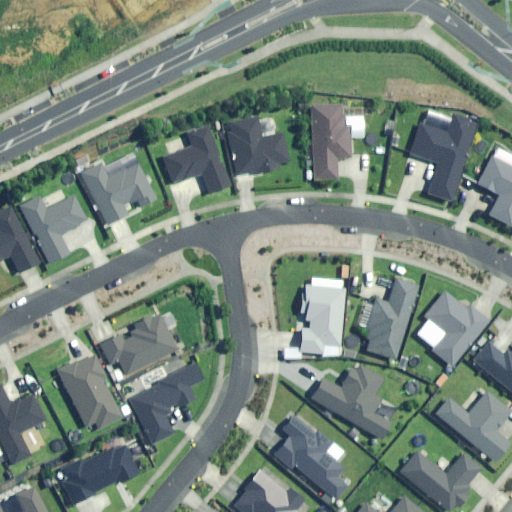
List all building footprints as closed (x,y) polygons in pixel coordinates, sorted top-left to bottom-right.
[(124,36),(116,18),(107,22),(114,40),(124,36)] [(311,181),(337,181),(337,158),(350,158),(349,124),(344,124),(344,114),(341,114),(341,103),(309,104),(311,181)] [(419,123),(408,154),(436,163),(425,194),(448,201),(474,124),(467,122),(468,119),(451,113),(445,132),(419,123)] [(257,116),(229,122),(231,131),(227,132),(236,175),(255,171),(256,174),(279,169),(278,163),(289,161),(282,132),(261,136),(257,116)] [(192,146),(163,156),(172,181),(181,178),(182,181),(201,174),(208,194),(232,185),(223,160),(218,161),(215,155),(218,154),(208,124),(187,131),(192,146)] [(490,156),(475,185),(496,195),(486,215),(509,227),(511,221),(511,165),(511,167),(490,156)] [(101,161),(79,172),(106,225),(128,214),(123,204),(128,201),(129,203),(137,199),(139,205),(154,197),(137,163),(125,169),(124,167),(108,175),(101,161)] [(36,241),(48,264),(69,253),(59,235),(77,225),(77,224),(86,219),(73,194),(46,208),(39,195),(18,205),(33,235),(35,234),(38,240),(36,241)] [(10,206),(0,210),(0,260),(10,255),(19,273),(39,263),(10,206)] [(299,329),(297,353),(320,356),(320,353),(334,355),(334,348),(337,348),(344,288),(340,288),(340,281),(309,278),(308,285),(303,284),(302,295),(300,295),(299,313),(304,313),(304,320),(308,321),(307,330),(299,329)] [(385,302),(372,298),(363,329),(366,330),(363,340),(367,341),(363,351),(393,360),(417,285),(393,278),(385,302)] [(443,292),(422,317),(442,334),(428,351),(449,368),(487,321),(468,305),(464,309),(443,292)] [(119,334),(97,344),(108,365),(116,361),(123,376),(176,350),(158,314),(150,318),(149,315),(131,324),(134,329),(127,332),(130,336),(122,340),(119,334)] [(486,341),(470,361),(511,395),(511,348),(508,354),(504,350),(501,353),(486,341)] [(74,360),(54,370),(82,428),(91,424),(94,431),(119,419),(100,379),(104,377),(92,354),(75,363),(74,360)] [(194,362),(155,381),(157,384),(127,399),(150,446),(172,435),(163,416),(169,413),(167,409),(175,405),(176,408),(193,400),(187,388),(203,380),(194,362)] [(321,378),(309,399),(379,440),(389,424),(371,413),(379,400),(372,396),(382,379),(357,365),(354,371),(349,368),(339,385),(340,386),(339,388),(321,378)] [(0,387),(0,448),(9,466),(27,457),(16,435),(43,422),(30,394),(17,400),(16,398),(7,403),(0,387)] [(510,412),(484,391),(465,414),(446,398),(433,414),(492,462),(507,444),(493,432),(510,412)] [(291,417),(279,431),(286,437),(271,455),(288,470),(291,466),(333,501),(345,486),(335,477),(341,469),(322,453),(329,443),(314,431),(312,434),(291,417)] [(59,483),(71,507),(93,496),(92,494),(113,483),(114,485),(127,478),(128,480),(137,476),(129,461),(131,460),(123,445),(113,450),(111,448),(81,463),(79,459),(57,470),(63,481),(59,483)] [(443,474),(415,451),(398,472),(445,511),(446,511),(452,505),(457,508),(467,497),(463,494),(469,487),(467,485),(480,469),(461,453),(443,474)] [(244,492),(232,506),(238,511),(295,511),(294,511),(303,501),(287,488),(283,492),(257,471),(242,490),(244,492)] [(1,511),(0,509),(0,511),(45,511),(32,486),(13,496),(21,511),(20,511),(1,511)] [(388,511),(373,511),(363,503),(356,511),(420,511),(401,497),(388,511)]
